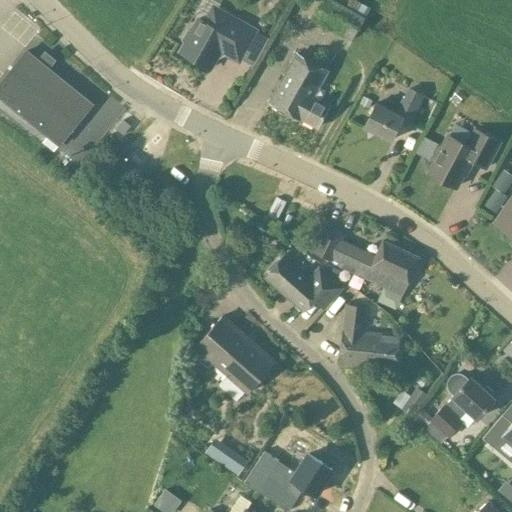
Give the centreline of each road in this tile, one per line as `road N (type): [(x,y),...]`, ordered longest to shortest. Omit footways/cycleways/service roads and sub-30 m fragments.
road 1 (residential): [(356,511),(376,452),(346,379),(242,288),(210,235),(206,188),(225,136)]
road 2 (residential): [(511,316),(403,220),(225,136)]
road 3 (residential): [(225,136),(121,83),(39,0)]
